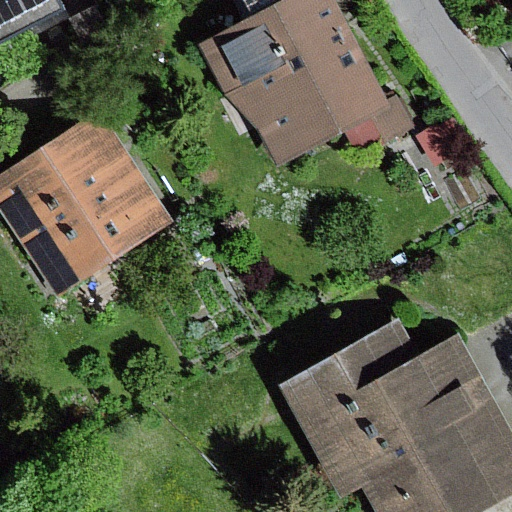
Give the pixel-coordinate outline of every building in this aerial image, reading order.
[(0,0),(0,40),(66,6),(62,0),(0,0)] [(278,0),(257,11),(200,41),(228,94),(257,123),(279,165),(374,115),(397,103),(342,0),(278,0)] [(250,0),(257,11),(278,0),(250,0)] [(73,18),(83,39),(108,26),(98,6),(73,18)] [(122,50),(108,26),(83,39),(63,53),(78,76),(122,50)] [(403,100),(397,103),(374,115),(388,142),(417,126),(403,100)] [(104,108),(80,123),(119,183),(142,167),(104,108)] [(438,122),(417,134),(437,166),(469,146),(452,118),(440,125),(438,122)] [(80,123),(0,174),(0,208),(54,292),(150,231),(119,183),(80,123)] [(142,167),(119,183),(150,231),(174,215),(142,167)] [(408,312),(281,381),(345,499),(373,484),(388,511),(491,511),(511,501),(511,417),(466,332),(429,352),(408,312)]
